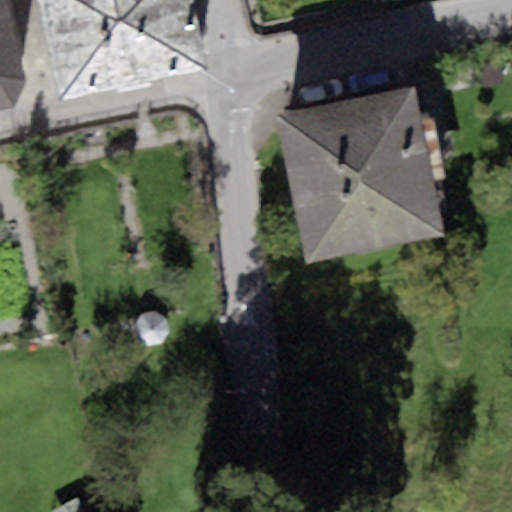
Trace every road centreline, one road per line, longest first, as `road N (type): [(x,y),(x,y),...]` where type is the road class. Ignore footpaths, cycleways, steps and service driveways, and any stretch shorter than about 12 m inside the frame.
road 1 (residential): [(229,75),(273,511)]
road 2 (residential): [(229,75),(511,14)]
road 3 (residential): [(0,124),(229,75)]
